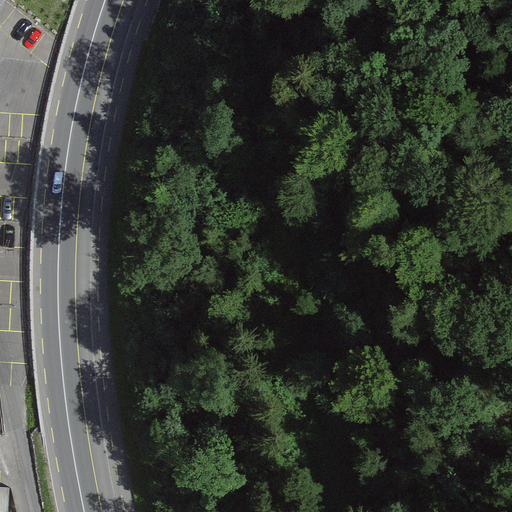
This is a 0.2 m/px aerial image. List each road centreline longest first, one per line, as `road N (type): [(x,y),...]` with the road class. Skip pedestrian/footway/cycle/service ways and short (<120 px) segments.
road 1 (primary): [(90,511),(67,364),(63,258),(84,89),(110,0)]
road 2 (track): [(335,511),(254,149)]
